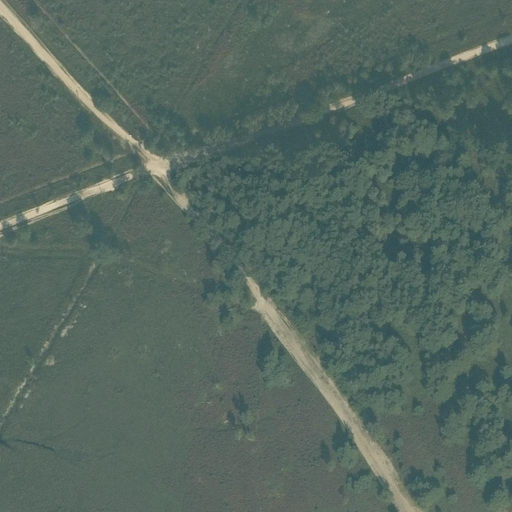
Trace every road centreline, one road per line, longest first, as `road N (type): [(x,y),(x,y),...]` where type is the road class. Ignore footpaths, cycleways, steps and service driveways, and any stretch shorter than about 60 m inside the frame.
road 1 (track): [(154,169),(511,39)]
road 2 (track): [(0,2),(154,169)]
road 3 (track): [(0,230),(154,169)]
